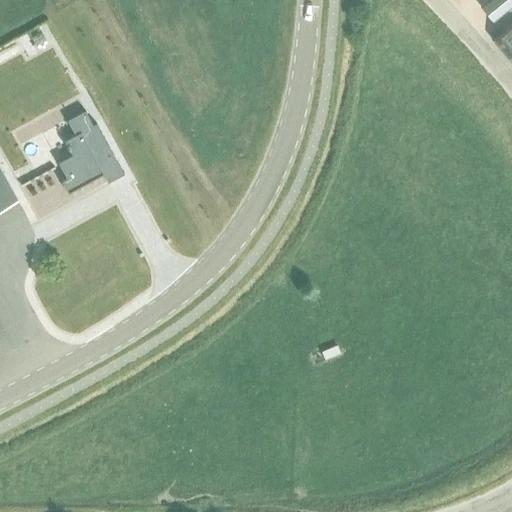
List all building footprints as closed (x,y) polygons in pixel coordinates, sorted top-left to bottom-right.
[(511,0),(481,0),(492,16),(511,0)] [(511,25),(493,40),(511,62),(511,25)] [(108,182),(124,173),(96,122),(92,124),(84,109),(67,119),(75,134),(64,140),(67,145),(66,145),(69,149),(72,154),(58,161),(66,177),(61,180),(68,192),(103,173),(108,182)] [(18,182),(35,172),(27,159),(10,168),(18,182)] [(0,208),(16,199),(0,169),(0,208)] [(342,341),(326,345),(329,355),(345,351),(342,341)]
